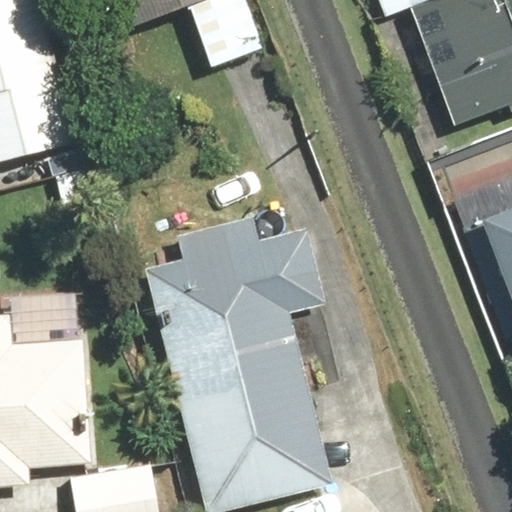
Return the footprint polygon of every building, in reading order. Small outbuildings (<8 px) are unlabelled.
[(0,0),(0,163),(88,141),(51,0),(0,0)] [(271,49),(251,0),(121,0),(138,41),(200,16),(221,69),(271,49)] [(511,0),(382,0),(390,22),(420,11),(461,129),(511,110),(511,0)] [(511,220),(499,225),(511,263),(511,220)] [(189,259),(151,269),(213,511),(245,511),(340,488),(298,322),(341,311),(321,230),(270,244),(264,221),(184,241),(189,259)] [(7,318),(0,318),(0,492),(39,490),(38,472),(100,469),(94,339),(90,339),(88,297),(6,301),(7,318)] [(154,511),(149,467),(78,477),(82,511),(154,511)]
